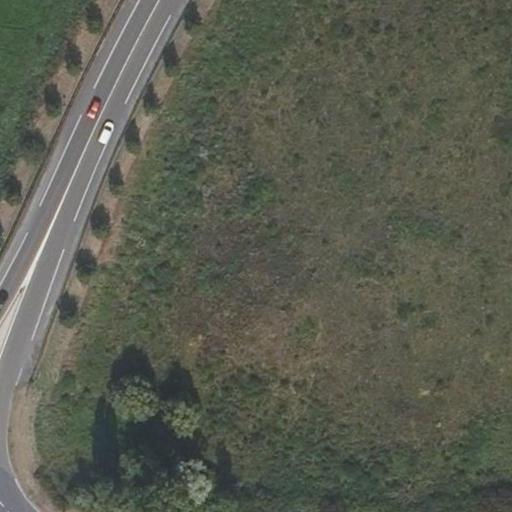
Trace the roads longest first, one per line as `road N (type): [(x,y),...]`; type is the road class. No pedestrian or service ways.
road 1 (primary): [(0,403),(91,141)]
road 2 (primary): [(91,141),(0,303)]
road 3 (primary): [(91,141),(159,0)]
